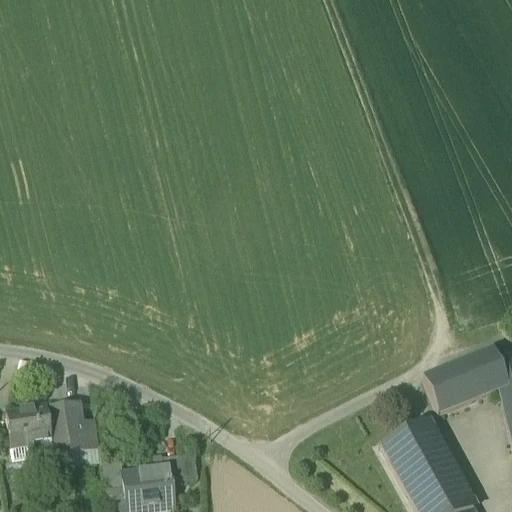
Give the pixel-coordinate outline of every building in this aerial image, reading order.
[(497,395),(511,457),(511,363),(497,370),(492,356),(473,364),(456,371),(422,385),(436,419),(497,395)] [(45,413),(45,414),(51,455),(49,455),(51,462),(85,457),(81,427),(78,408),(45,413)] [(32,458),(49,455),(51,455),(45,414),(4,420),(9,454),(31,450),(32,458)] [(85,457),(97,455),(98,455),(93,425),(81,427),(85,457)] [(378,451),(411,511),(471,511),(424,426),(378,451)] [(32,463),(32,458),(31,450),(9,454),(11,466),(32,463)] [(97,455),(85,457),(51,462),(44,463),(47,476),(99,468),(97,455)] [(191,460),(179,461),(183,486),(197,484),(193,461),(193,459),(191,460)] [(170,487),(183,486),(179,461),(161,463),(162,473),(168,472),(170,487)] [(121,478),(124,511),(148,511),(156,511),(155,511),(173,511),(170,487),(168,472),(162,473),(121,478)]
